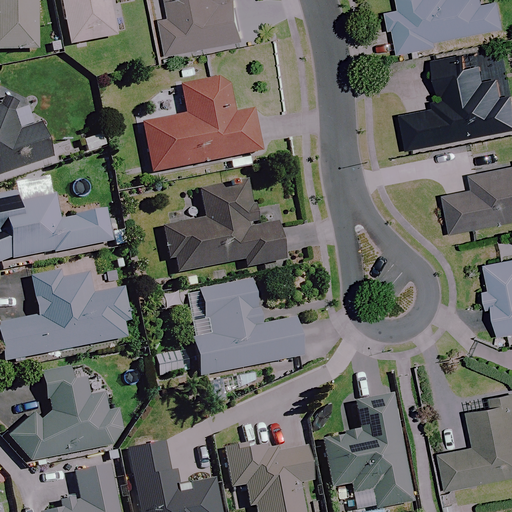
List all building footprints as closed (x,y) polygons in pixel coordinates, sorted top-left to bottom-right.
[(0,0),(0,51),(33,51),(32,0),(0,0)] [(57,0),(66,46),(115,37),(107,0),(57,0)] [(165,0),(169,19),(159,21),(166,56),(240,42),(232,0),(224,2),(223,0),(165,0)] [(396,0),(399,11),(388,14),(397,56),(435,48),(434,44),(500,30),(495,4),(481,7),(479,0),(396,0)] [(439,104),(424,106),(425,112),(399,117),(405,152),(511,131),(511,108),(510,98),(502,100),(498,82),(482,85),(476,53),(432,62),(439,104)] [(233,112),(225,74),(175,84),(181,116),(138,125),(148,175),(257,153),(247,109),(233,112)] [(0,176),(48,160),(36,125),(11,133),(1,105),(0,104),(0,176)] [(511,221),(511,166),(468,175),(471,189),(442,195),(450,234),(511,221)] [(251,220),(244,180),(195,190),(201,220),(160,228),(170,275),(240,261),(242,269),(280,262),(272,224),(253,228),(251,220)] [(18,207),(14,191),(0,193),(0,271),(107,250),(98,206),(56,214),(53,200),(18,207)] [(485,311),(492,310),(497,337),(511,334),(511,260),(483,267),(488,291),(481,292),(485,311)] [(59,278),(58,272),(26,278),(34,317),(0,323),(0,359),(1,363),(124,339),(121,321),(125,320),(119,288),(90,294),(86,273),(59,278)] [(261,327),(252,280),(196,291),(204,336),(188,339),(196,378),(297,359),(290,321),(261,327)] [(2,438),(26,465),(119,444),(107,393),(88,398),(81,368),(38,378),(46,412),(38,418),(32,411),(2,438)] [(217,408),(210,381),(198,384),(205,410),(217,408)] [(345,485),(348,497),(365,494),(369,511),(408,504),(388,396),(351,403),(356,433),(318,440),(328,488),(345,485)] [(511,477),(511,398),(466,408),(473,447),(439,454),(445,490),(511,477)] [(274,452),(272,441),(221,451),(228,489),(240,487),(244,508),(251,507),(252,511),(302,511),(297,484),(312,482),(305,446),(274,452)] [(164,472),(159,445),(125,452),(136,511),(215,511),(209,480),(187,484),(171,487),(168,472),(164,472)] [(76,500),(58,503),(59,507),(36,511),(112,511),(105,469),(72,474),(76,500)]
